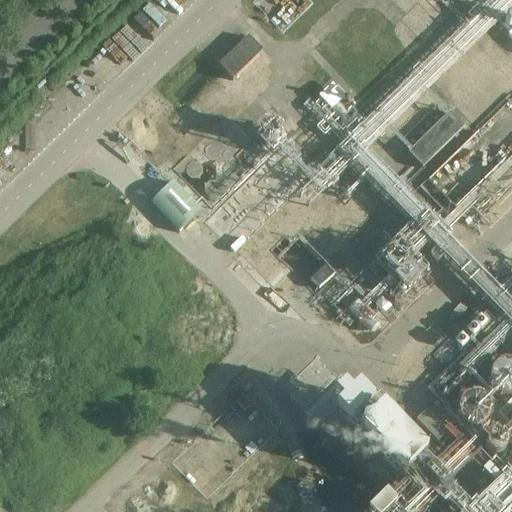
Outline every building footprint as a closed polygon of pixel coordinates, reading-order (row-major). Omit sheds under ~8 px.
[(232,81),(261,53),(247,38),(218,67),(232,81)] [(421,169),(463,129),(449,114),(407,154),(421,169)] [(232,255),(305,184),(291,170),(299,162),(283,146),(203,225),(232,255)] [(164,164),(134,194),(181,243),(212,213),(164,164)] [(511,367),(509,366),(504,364),(498,365),(492,369),(488,374),(487,380),(488,387),(491,391),(495,395),(501,397),(508,396),(511,393),(511,367)] [(486,418),(487,412),(485,406),(482,401),(477,397),(470,396),(465,397),(459,401),(456,406),(455,412),(456,418),(460,424),(464,427),(468,428),(471,428),(477,427),(482,424),(486,418)] [(503,448),(504,445),(503,441),(501,438),(498,436),(493,436),(490,437),(487,439),(485,442),(485,445),(485,448),(487,452),(491,454),(495,455),(498,454),(502,451),(503,448)]
